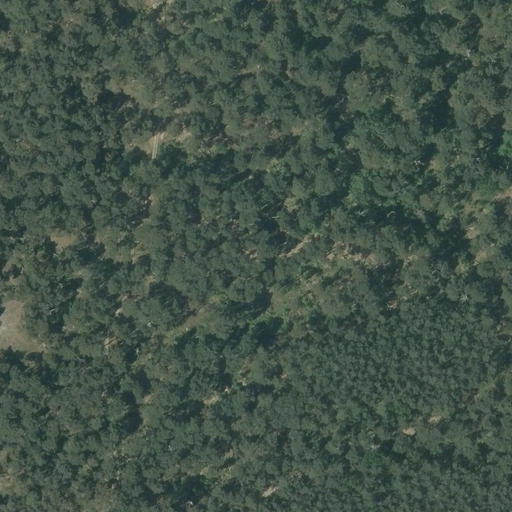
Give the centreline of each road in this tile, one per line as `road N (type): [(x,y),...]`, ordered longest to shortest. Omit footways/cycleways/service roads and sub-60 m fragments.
road 1 (track): [(183,0),(170,12),(150,221),(129,303),(95,380),(93,403),(114,474),(102,511)]
road 2 (unknown): [(511,343),(432,423),(245,511)]
